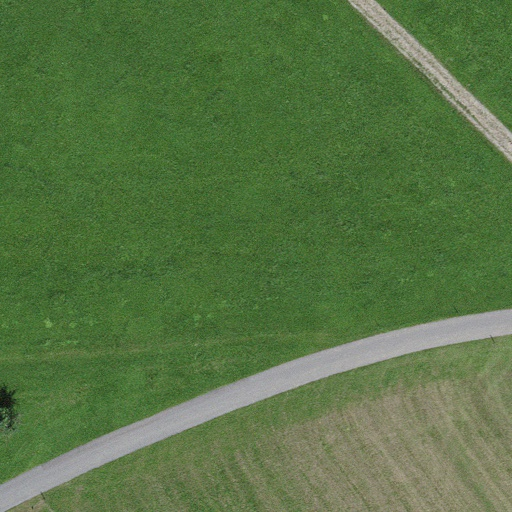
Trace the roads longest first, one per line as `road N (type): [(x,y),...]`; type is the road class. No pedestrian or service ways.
road 1 (track): [(0,505),(180,420),(398,348),(511,328)]
road 2 (track): [(351,0),(511,154)]
